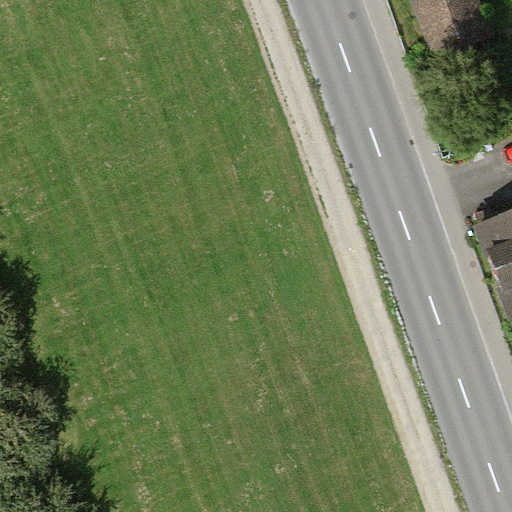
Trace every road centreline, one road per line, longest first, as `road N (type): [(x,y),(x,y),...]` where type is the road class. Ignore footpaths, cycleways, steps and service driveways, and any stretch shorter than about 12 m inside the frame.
road 1 (track): [(262,0),(443,511)]
road 2 (secondary): [(506,511),(325,0)]
